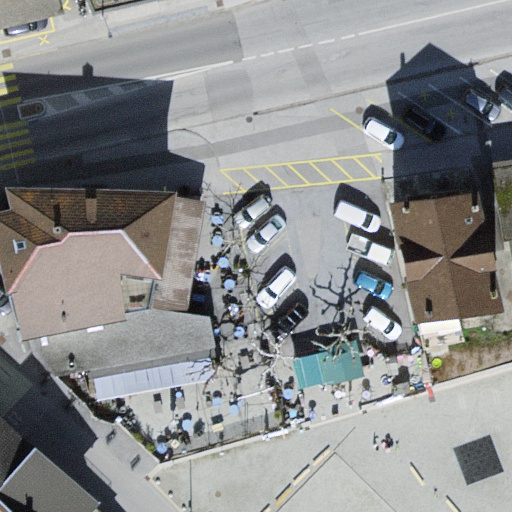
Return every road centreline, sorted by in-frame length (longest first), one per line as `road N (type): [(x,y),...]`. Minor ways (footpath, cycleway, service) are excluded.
road 1 (secondary): [(501,0),(0,117)]
road 2 (residential): [(0,382),(132,511)]
